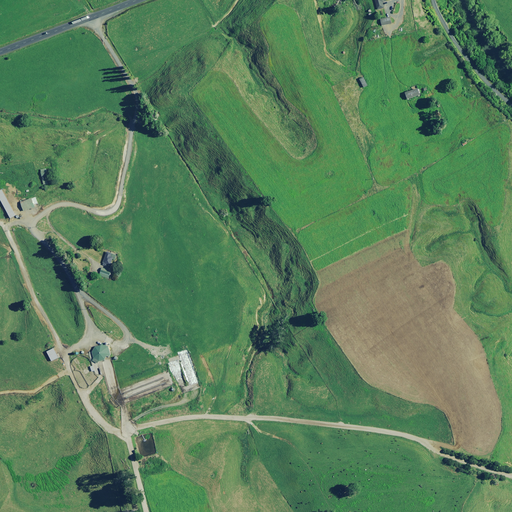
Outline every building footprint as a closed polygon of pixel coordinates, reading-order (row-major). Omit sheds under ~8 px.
[(375,0),(378,10),(385,8),(383,1),(386,0),(375,0)] [(393,24),(391,17),(381,19),(383,26),(393,24)] [(368,86),(364,77),(360,79),(364,88),(368,86)] [(421,95),(419,89),(406,93),(408,99),(421,95)] [(50,183),(48,169),(41,170),(44,185),(50,183)] [(35,205),(39,203),(37,197),(21,202),(24,211),(36,207),(35,205)] [(19,214),(16,207),(4,213),(8,222),(13,220),(12,217),(19,214)] [(104,263),(104,265),(106,266),(107,264),(111,265),(113,259),(116,260),(117,255),(107,252),(103,263),(104,263)] [(112,271),(102,268),(100,275),(109,278),(112,271)] [(99,362),(105,360),(107,357),(109,357),(111,354),(109,347),(101,346),(96,347),(93,352),(94,358),(93,361),(98,363),(99,362)] [(93,371),(91,366),(84,370),(86,375),(93,371)]
